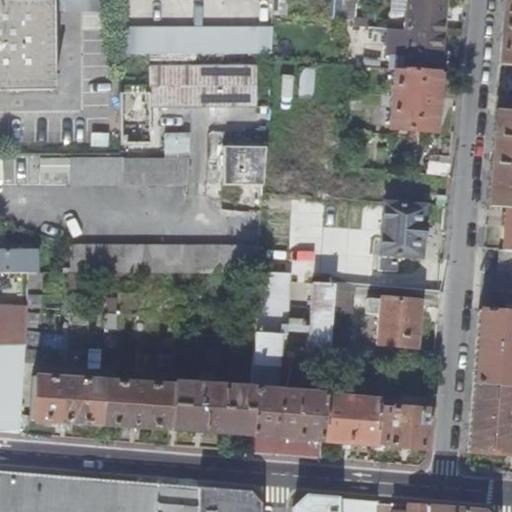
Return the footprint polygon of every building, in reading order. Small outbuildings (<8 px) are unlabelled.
[(402,32),(438,36),(440,0),(404,0),(403,21),(402,32)] [(0,97),(49,98),(51,3),(0,3),(0,97)] [(511,5),(502,5),(497,70),(511,70),(511,5)] [(363,20),(354,19),(353,27),(362,28),(363,20)] [(387,31),(402,32),(403,21),(389,19),(387,31)] [(120,54),(270,53),(270,25),(120,26),(120,54)] [(387,31),(386,31),(385,46),(402,47),(402,58),(387,57),(386,74),(391,74),(436,78),(438,36),(402,32),(387,31)] [(385,46),(384,57),(387,57),(402,58),(402,47),(385,46)] [(295,67),(294,97),(311,98),(312,67),(295,67)] [(251,70),(147,70),(146,110),(251,110),(251,70)] [(431,135),(436,78),(391,74),(387,133),(431,135)] [(511,101),(494,100),(493,112),(511,113),(511,101)] [(511,113),(493,112),(485,211),(505,213),(511,213),(511,113)] [(259,197),(260,144),(210,143),(209,196),(259,197)] [(183,163),(118,163),(66,162),(66,190),(183,190),(183,163)] [(423,211),(381,208),(375,276),(393,277),(393,274),(417,276),(423,211)] [(501,257),(511,257),(511,213),(505,213),(501,257)] [(328,319),(331,288),(335,239),(322,239),(321,251),(318,251),(317,265),(313,264),(308,319),(328,319)] [(511,257),(501,257),(497,256),(494,296),(511,297),(511,257)] [(174,286),(254,288),(256,260),(65,257),(65,283),(174,286)] [(0,282),(22,283),(31,283),(31,258),(0,258),(0,282)] [(254,290),(252,314),(270,315),(272,292),(254,290)] [(416,307),(377,302),(372,349),(412,352),(416,307)] [(244,440),(243,457),(315,463),(317,446),(321,401),(274,397),(277,341),(268,340),(270,315),(252,314),(251,339),(247,394),(244,440)] [(472,387),(511,389),(511,317),(477,314),(472,387)] [(0,353),(19,353),(21,318),(0,316),(0,353)] [(0,438),(16,439),(19,353),(0,353),(0,438)] [(155,373),(168,373),(169,361),(156,360),(155,373)] [(390,384),(392,361),(379,360),(376,394),(381,394),(382,384),(390,384)] [(27,426),(165,435),(168,390),(30,382),(27,426)] [(511,389),(472,387),(467,453),(509,456),(511,419),(511,389)] [(165,435),(244,440),(247,394),(168,388),(168,390),(165,435)] [(317,446),(370,450),(374,410),(374,406),(321,401),(317,446)] [(370,450),(426,454),(428,414),(374,410),(370,450)] [(257,511),(257,507),(247,494),(0,474),(0,511),(257,511)] [(375,511),(375,506),(301,501),(291,510),(291,511),(375,511)]
